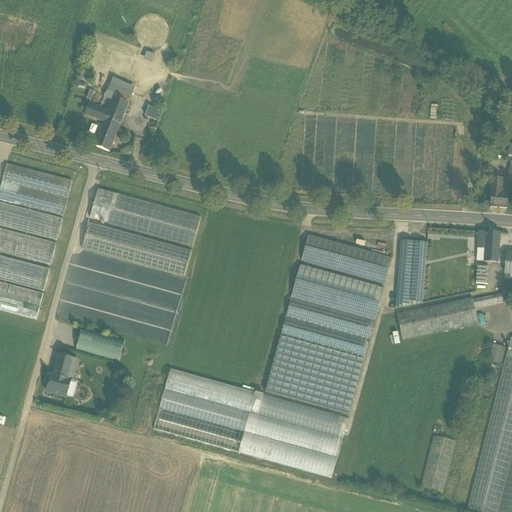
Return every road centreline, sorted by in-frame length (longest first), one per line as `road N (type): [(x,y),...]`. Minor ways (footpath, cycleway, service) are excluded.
road 1 (tertiary): [(511,222),(317,209),(0,135)]
road 2 (track): [(94,160),(0,502)]
